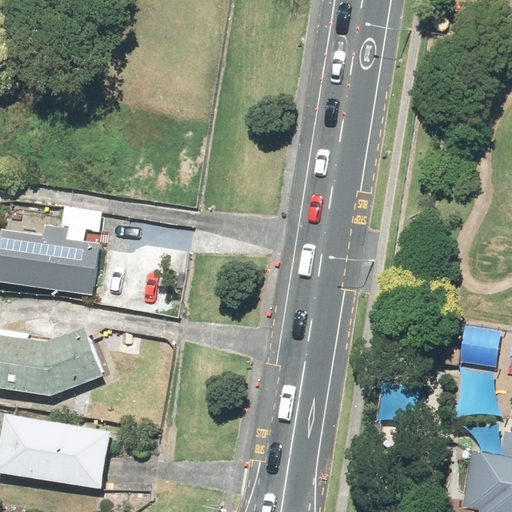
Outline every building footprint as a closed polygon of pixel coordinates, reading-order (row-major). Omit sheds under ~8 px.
[(511,0),(502,0),(502,14),(511,15),(511,0)] [(107,235),(109,214),(69,211),(68,232),(54,231),(53,240),(11,237),(8,287),(106,294),(109,244),(93,243),(94,234),(107,235)] [(92,327),(62,340),(0,334),(0,392),(58,398),(113,374),(92,327)] [(144,339),(122,337),(118,375),(140,378),(144,339)] [(121,434),(15,421),(7,482),(113,495),(121,434)] [(499,456),(469,452),(461,507),(479,510),(478,511),(511,511),(511,433),(503,432),(499,456)]
